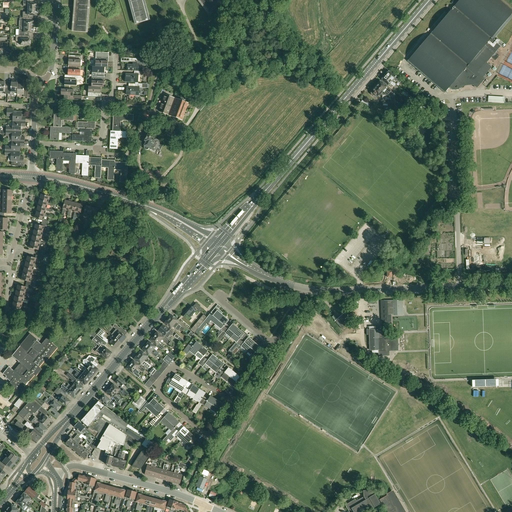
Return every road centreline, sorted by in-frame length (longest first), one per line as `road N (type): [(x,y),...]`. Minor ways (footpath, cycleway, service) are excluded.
road 1 (primary): [(217,246),(429,0)]
road 2 (primary): [(67,420),(206,261)]
road 3 (tertiary): [(302,287),(511,284)]
road 4 (tertiary): [(217,246),(150,208),(31,178)]
road 5 (residential): [(211,436),(158,385),(176,365),(234,402)]
road 6 (residential): [(116,54),(102,143),(34,143)]
road 7 (residential): [(201,504),(87,468),(56,474)]
